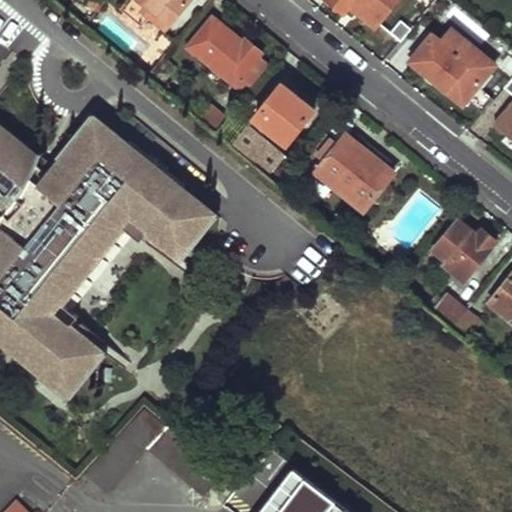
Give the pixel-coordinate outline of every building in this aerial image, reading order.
[(128,0),(122,8),(143,26),(152,15),(169,28),(192,0),(128,0)] [(330,0),(346,13),(352,5),(359,12),(376,25),(396,0),(330,0)] [(353,19),(359,12),(352,5),(346,13),(353,19)] [(219,25),(212,19),(207,25),(213,30),(219,25)] [(243,43),(219,25),(213,30),(207,25),(187,50),(196,58),(199,55),(236,86),(243,78),(250,84),(266,64),(259,57),(262,54),(245,40),(243,43)] [(495,65),(465,39),(454,52),(433,35),(412,60),(463,104),(495,65)] [(177,68),(163,57),(148,75),(163,87),(177,68)] [(316,109),(284,83),(255,118),(287,144),(316,109)] [(511,103),(496,122),(501,126),(500,134),(506,134),(511,138),(511,103)] [(211,105),(201,119),(218,133),(230,119),(211,105)] [(237,110),(230,119),(218,133),(280,184),(296,165),(249,126),(253,123),(237,110)] [(0,226),(5,231),(0,236),(0,341),(37,371),(39,368),(70,394),(104,351),(106,352),(107,351),(74,324),(81,315),(61,300),(83,271),(79,267),(95,248),(98,251),(110,236),(115,240),(126,226),(142,239),(149,230),(182,257),(183,255),(182,254),(215,211),(190,191),(185,198),(179,193),(186,184),(130,139),(128,141),(122,137),(96,116),(51,173),(38,162),(41,154),(40,153),(39,155),(0,124),(0,226)] [(395,173),(348,135),(340,144),(325,161),(317,171),(365,208),(395,173)] [(340,144),(333,139),(319,156),(325,161),(340,144)] [(466,281),(498,241),(481,228),(477,234),(460,220),(436,250),(448,260),(446,264),(466,281)] [(511,274),(490,302),(511,320),(511,274)] [(469,310),(446,293),(433,310),(454,329),(469,310)] [(469,310),(454,329),(467,339),(482,321),(469,310)] [(224,471),(146,406),(84,470),(106,491),(148,448),(204,495),(224,471)] [(304,466),(291,456),(259,498),(276,511),(345,511),(352,504),(304,466)] [(372,511),(308,461),(304,466),(352,504),(361,511),(372,511)] [(276,511),(259,498),(256,502),(267,511),(276,511)] [(28,511),(16,502),(5,511),(28,511)]
